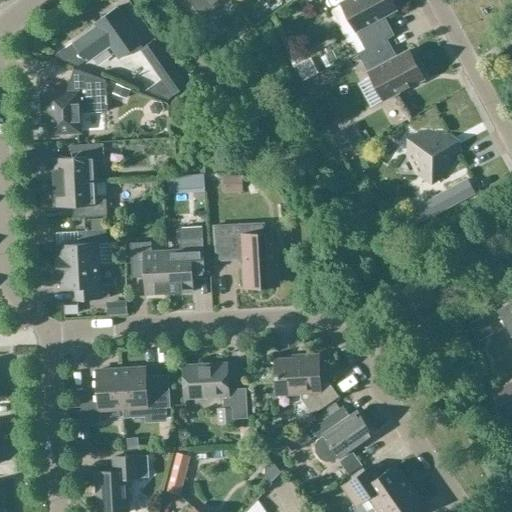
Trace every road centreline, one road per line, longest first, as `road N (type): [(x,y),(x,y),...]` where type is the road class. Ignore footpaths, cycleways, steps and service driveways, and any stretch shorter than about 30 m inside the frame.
road 1 (residential): [(50,333),(309,319),(338,326),(460,511)]
road 2 (residential): [(50,333),(6,269),(0,149)]
road 3 (residential): [(59,511),(50,333)]
road 4 (residential): [(434,0),(511,142)]
